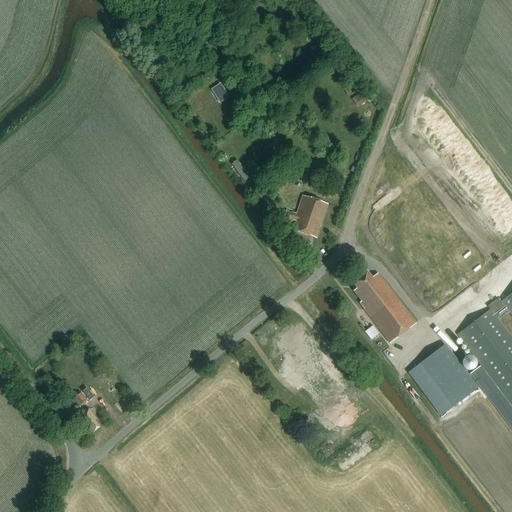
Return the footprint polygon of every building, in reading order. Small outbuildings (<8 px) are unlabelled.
[(223,83),(213,89),(222,103),(231,97),(223,83)] [(511,221),(492,194),(396,267),(426,307),(511,241),(511,221)] [(316,238),(327,205),(303,196),(296,214),(286,211),(284,216),(296,221),(293,230),(316,238)] [(388,344),(414,324),(376,274),(370,279),(365,272),(351,282),(358,291),(354,294),(360,302),(358,303),(363,309),(362,310),(388,344)] [(511,294),(500,303),(498,300),(488,307),(490,310),(497,319),(507,311),(509,314),(511,317),(511,294)] [(490,310),(457,336),(511,408),(511,338),(497,319),(490,310)] [(312,351),(312,352),(299,338),(284,351),(303,373),(319,359),(312,351)] [(450,409),(477,389),(444,345),(407,374),(440,417),(447,411),(449,414),(452,411),(450,409)] [(78,362),(70,366),(79,381),(86,377),(78,362)] [(258,374),(253,377),(265,393),(270,390),(258,374)] [(93,398),(86,389),(82,393),(88,401),(93,398)] [(77,409),(88,401),(82,393),(71,401),(77,409)] [(93,398),(88,401),(92,406),(98,402),(94,397),(93,398)] [(91,433),(98,428),(94,422),(96,420),(88,409),(76,419),(84,429),(86,427),(91,433)]
